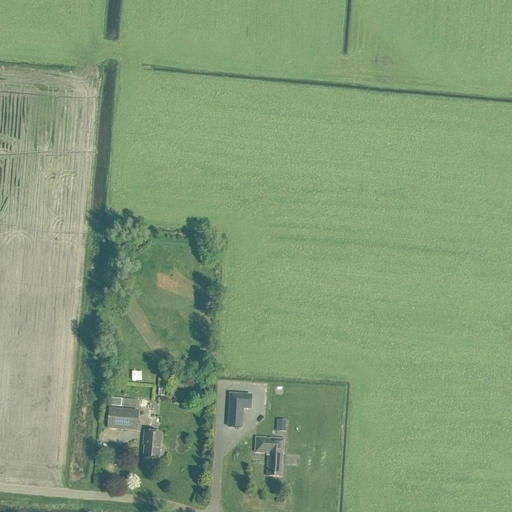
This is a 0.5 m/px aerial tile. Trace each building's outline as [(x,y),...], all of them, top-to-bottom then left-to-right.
[(199,392),(203,389),(198,383),(194,386),(199,392)] [(233,398),(232,410),(272,413),(273,401),(233,398)] [(109,399),(109,407),(121,408),(122,400),(109,399)] [(137,412),(109,409),(108,430),(136,432),(137,412)] [(285,433),(285,421),(277,420),(276,432),(285,433)] [(159,460),(162,434),(145,433),(144,443),(145,443),(143,459),(159,460)] [(283,456),(284,440),(255,439),(254,454),(267,455),(269,455),(267,478),(282,478),(283,456)] [(139,451),(131,450),(130,461),(139,461),(139,451)] [(250,462),(251,469),(261,467),(260,460),(250,462)] [(251,470),(251,479),(260,479),(260,470),(251,470)]
